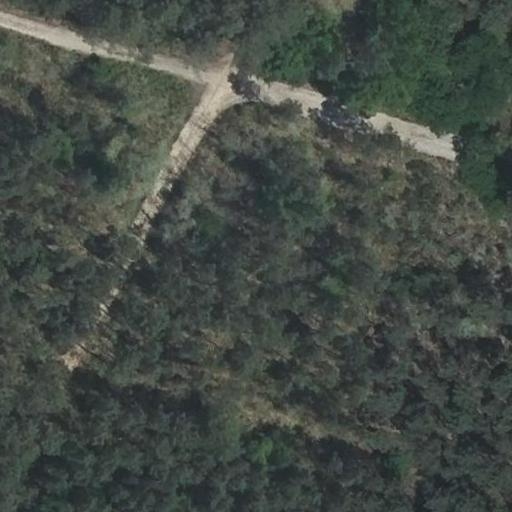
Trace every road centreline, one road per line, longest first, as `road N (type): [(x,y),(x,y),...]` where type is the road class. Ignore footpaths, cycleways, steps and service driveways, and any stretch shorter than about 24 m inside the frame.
road 1 (track): [(225,78),(12,511)]
road 2 (track): [(225,78),(511,157)]
road 3 (track): [(0,18),(225,78)]
